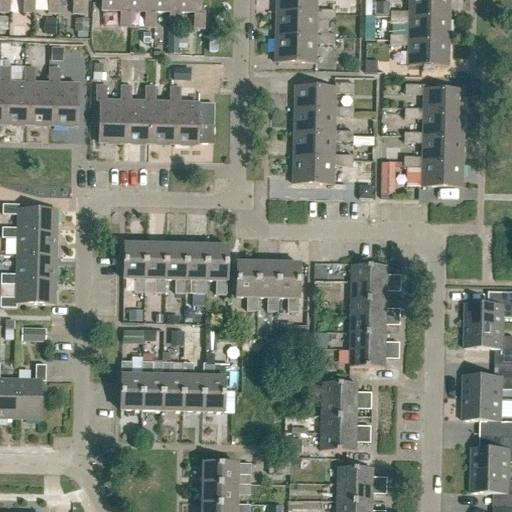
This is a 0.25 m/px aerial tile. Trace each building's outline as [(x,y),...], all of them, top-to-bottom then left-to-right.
[(0,0),(0,14),(10,15),(10,0),(0,0)] [(30,0),(22,0),(24,0),(24,15),(34,16),(35,0),(30,0)] [(55,1),(54,0),(30,0),(35,0),(49,1),(49,16),(59,16),(60,1),(55,1)] [(54,0),(55,1),(60,1),(73,1),(73,16),(84,17),(84,1),(80,1),(79,0),(54,0)] [(127,13),(127,0),(101,0),(102,13),(120,13),(120,30),(128,30),(130,30),(131,13),(127,13)] [(151,14),(151,0),(127,0),(127,13),(131,13),(145,14),(145,30),(155,30),(155,14),(151,14)] [(176,14),(175,0),(151,0),(151,14),(155,14),(169,14),(169,31),(180,31),(180,14),(176,14)] [(175,0),(176,14),(180,14),(194,15),(194,31),(204,31),(204,15),(201,15),(201,0),(175,0)] [(317,17),(317,13),(317,0),(276,0),(276,16),(317,17)] [(391,0),(410,0),(409,14),(409,20),(450,20),(450,0),(391,0)] [(376,7),(376,16),(388,17),(389,7),(376,7)] [(317,41),(317,37),(317,23),(335,23),(336,13),(317,13),(317,17),(276,16),(276,40),(317,41)] [(409,20),(409,14),(391,14),(391,24),(409,24),(409,38),(409,43),(450,44),(450,20),(409,20)] [(365,19),(365,30),(374,30),(375,19),(365,19)] [(75,21),(75,33),(87,33),(87,22),(75,21)] [(13,29),(12,38),(23,38),(23,29),(13,29)] [(168,32),(168,56),(178,56),(178,32),(168,32)] [(317,41),(276,40),(275,65),(316,66),(317,47),(335,47),(335,37),(317,37),(317,41)] [(409,43),(409,38),(390,38),(390,48),(409,48),(408,68),(449,69),(450,44),(409,43)] [(52,51),(51,63),(61,63),(62,51),(52,51)] [(93,65),(93,73),(101,74),(102,66),(93,65)] [(28,87),(24,87),(10,86),(11,71),(0,70),(0,86),(4,86),(3,128),(28,129),(28,87)] [(174,70),(174,81),(186,82),(187,70),(174,70)] [(53,87),(49,87),(35,87),(35,71),(24,71),(24,87),(28,87),(28,129),(52,129),(53,87)] [(53,87),(52,129),(77,130),(78,88),(59,87),(59,72),(49,72),(49,87),(53,87)] [(335,115),(336,110),(336,97),(354,97),(355,87),(335,86),(335,90),(295,89),(294,114),(335,115)] [(423,117),(464,117),(465,93),(425,92),(425,88),(405,87),(405,98),(424,98),(424,112),(423,117)] [(125,105),(120,105),(106,105),(107,89),(96,89),(96,105),(100,105),(99,146),(124,147),(125,105)] [(149,106),(145,105),(131,105),(131,89),(120,89),(120,105),(125,105),(124,147),(148,147),(149,106)] [(174,106),(170,106),(155,105),(156,90),(145,90),(145,105),(149,106),(148,147),(173,148),(174,106)] [(170,90),(170,106),(174,106),(173,148),(198,148),(198,147),(213,147),(214,130),(214,128),(214,106),(199,106),(180,106),(180,91),(170,90)] [(335,139),(335,134),(335,121),(354,121),(354,111),(336,110),(335,115),(294,114),(294,138),(335,139)] [(423,117),(424,112),(405,112),(405,122),(423,122),(423,136),(423,140),(463,141),(464,117),(423,117)] [(334,163),(334,158),(335,145),(353,145),(353,135),(335,134),(335,139),(294,138),(293,162),(334,163)] [(423,140),(423,136),(404,136),(404,146),(423,146),(422,160),(422,164),(463,165),(463,141),(423,140)] [(400,162),(401,148),(384,148),(384,161),(400,162)] [(334,163),(293,162),(293,187),(333,188),(334,169),(352,169),(353,158),(334,158),(334,163)] [(422,164),(422,160),(404,160),(404,170),(422,170),(422,189),(462,190),(463,165),(422,164)] [(395,165),(381,165),(380,197),(394,197),(395,165)] [(16,235),(56,236),(57,212),(18,211),(18,207),(2,206),(2,216),(17,217),(17,230),(16,235)] [(16,235),(17,230),(1,229),(1,240),(16,240),(16,258),(55,259),(56,236),(16,235)] [(144,282),(145,247),(124,247),(123,282),(134,282),(134,295),(144,296),(144,282)] [(164,283),(165,248),(145,247),(144,282),(154,283),(154,296),(164,296),(165,283),(164,283)] [(185,283),(185,248),(165,248),(164,283),(165,283),(175,283),(174,296),(185,296),(185,283)] [(205,284),(206,249),(185,248),(185,283),(195,283),(195,297),(204,297),(205,297),(206,284),(205,284)] [(205,284),(206,284),(215,284),(215,297),(226,297),(227,249),(206,249),(205,284)] [(55,282),(55,259),(16,258),(15,276),(0,276),(0,283),(0,286),(15,286),(15,281),(55,282)] [(257,301),(258,266),(237,266),(236,301),(247,301),(247,314),(257,314),(258,301),(257,301)] [(277,302),(278,267),(258,266),(257,301),(258,301),(267,302),(267,315),(278,315),(278,302),(277,302)] [(277,302),(278,302),(287,302),(287,315),(298,316),(299,267),(278,267),(277,302)] [(351,286),(400,287),(400,278),(386,278),(386,269),(351,268),(351,286)] [(54,306),(55,282),(15,281),(15,286),(15,300),(0,299),(0,309),(16,310),(16,306),(54,306)] [(400,294),(400,287),(351,286),(351,302),(385,303),(385,294),(400,294)] [(464,328),(503,329),(503,320),(511,320),(511,294),(488,294),(488,306),(465,306),(464,328)] [(192,297),(192,309),(204,309),(204,297),(195,297),(192,297)] [(385,312),(385,303),(351,302),(350,319),(399,320),(399,312),(385,312)] [(399,329),(399,320),(350,319),(350,336),(385,337),(385,328),(399,329)] [(205,328),(205,341),(229,342),(230,329),(205,328)] [(511,339),(503,339),(503,329),(464,328),(464,351),(495,352),(494,365),(511,365),(511,339)] [(44,344),(45,331),(21,330),(20,344),(44,344)] [(128,333),(128,346),(141,346),(142,333),(128,333)] [(143,334),(143,342),(153,343),(153,334),(143,334)] [(171,335),(171,346),(181,346),(181,335),(171,335)] [(384,345),(385,337),(350,336),(349,352),(398,354),(399,346),(384,345)] [(398,362),(398,354),(349,352),(349,370),(384,371),(384,362),(398,362)] [(142,356),(141,365),(152,366),(152,356),(142,356)] [(205,356),(205,367),(214,367),(214,357),(205,356)] [(142,378),(141,378),(132,378),(132,365),(121,365),(120,413),(141,413),(142,378)] [(162,379),(152,379),(152,366),(141,365),(141,378),(142,378),(141,413),(162,414),(162,379)] [(511,365),(494,365),(494,379),(463,378),(463,400),(502,401),(502,392),(511,391),(511,365)] [(183,379),(182,379),(172,379),(173,366),(169,366),(162,366),(162,379),(162,414),(182,414),(183,379)] [(203,380),(193,379),(193,367),(182,366),(182,379),(183,379),(182,414),(202,415),(203,380)] [(17,382),(16,421),(40,422),(41,384),(45,384),(45,367),(35,367),(35,382),(17,382)] [(203,380),(202,415),(223,415),(224,380),(213,380),(214,367),(205,367),(203,367),(203,380)] [(0,420),(16,421),(17,382),(0,381),(0,420)] [(321,403),(371,404),(371,396),(356,395),(357,386),(322,386),(321,403)] [(501,424),(502,401),(463,400),(462,423),(501,424)] [(370,412),(371,404),(321,403),(321,420),(356,421),(356,412),(370,412)] [(355,429),(356,421),(321,420),(320,437),(370,438),(370,429),(355,429)] [(370,446),(370,438),(320,437),(320,454),(355,455),(355,446),(370,446)] [(297,438),(282,438),(282,451),(297,451),(297,438)] [(472,450),(471,473),(510,474),(510,464),(511,464),(511,439),(505,439),(500,439),(500,451),(472,450)] [(237,488),(237,487),(237,477),(250,478),(251,467),(202,466),(202,487),(237,488)] [(337,488),(386,489),(386,480),(372,480),(372,471),(337,470),(337,488)] [(511,483),(510,483),(510,474),(471,473),(470,496),(511,496),(511,483)] [(236,508),(236,507),(236,498),(250,498),(250,487),(237,487),(237,488),(202,487),(201,507),(236,508)] [(386,497),(386,489),(337,488),(336,505),(371,505),(371,497),(386,497)]
